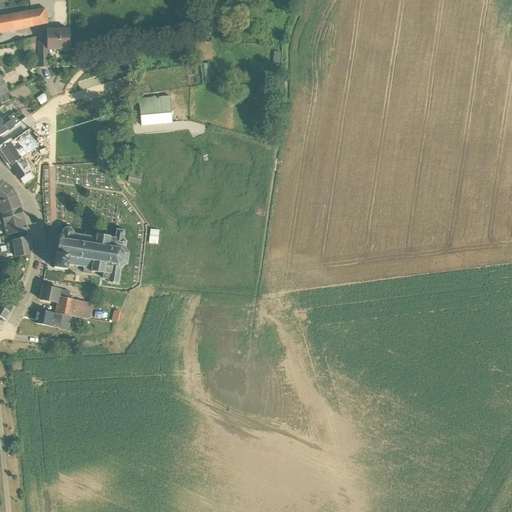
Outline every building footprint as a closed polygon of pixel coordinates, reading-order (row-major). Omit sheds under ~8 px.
[(0,34),(48,25),(45,10),(0,18),(0,34)] [(46,43),(38,43),(38,69),(47,69),(47,52),(69,52),(69,31),(46,31),(46,43)] [(34,38),(25,41),(28,54),(34,52),(35,38),(34,38)] [(12,100),(0,77),(0,76),(0,109),(3,107),(2,105),(12,100)] [(43,95),(36,100),(40,106),(48,101),(44,94),(43,95)] [(169,98),(138,100),(140,126),(171,124),(169,98)] [(0,137),(20,123),(13,114),(7,119),(6,117),(0,121),(0,120),(0,137)] [(34,178),(9,144),(0,150),(0,153),(23,186),(34,178)] [(129,174),(127,183),(139,186),(137,192),(144,194),(148,178),(129,174)] [(3,183),(0,181),(0,203),(15,195),(14,194),(12,196),(10,192),(10,189),(3,183)] [(26,232),(23,220),(20,208),(16,197),(0,205),(0,214),(0,215),(3,225),(6,237),(26,232)] [(55,255),(53,270),(67,272),(68,267),(83,269),(82,274),(91,276),(91,273),(102,275),(102,280),(107,281),(107,282),(107,284),(117,285),(120,270),(127,265),(129,255),(123,248),(125,247),(126,243),(124,241),(123,240),(124,232),(116,231),(114,239),(96,236),(95,239),(73,235),(72,232),(70,230),(66,229),(65,229),(65,230),(63,232),(62,231),(61,232),(62,232),(62,233),(61,237),(60,237),(59,237),(58,238),(57,239),(57,240),(58,240),(58,241),(59,242),(57,256),(55,255)] [(149,229),(149,244),(159,244),(159,229),(149,229)] [(0,245),(0,262),(30,256),(27,238),(5,243),(5,245),(0,247),(0,245)] [(147,251),(146,284),(154,285),(155,251),(147,251)] [(87,320),(88,320),(91,305),(68,300),(69,293),(42,288),(39,301),(56,304),(54,315),(78,319),(87,320)] [(0,318),(4,322),(9,313),(0,307),(0,318)] [(113,322),(121,323),(122,311),(114,310),(113,322)] [(34,325),(68,332),(71,319),(37,311),(34,325)]
